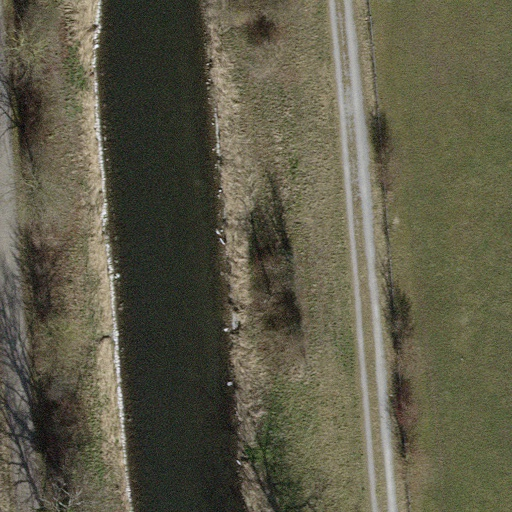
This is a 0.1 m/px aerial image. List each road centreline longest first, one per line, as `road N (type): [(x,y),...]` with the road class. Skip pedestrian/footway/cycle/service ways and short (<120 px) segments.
road 1 (track): [(343,0),(383,511)]
road 2 (track): [(0,127),(30,511)]
